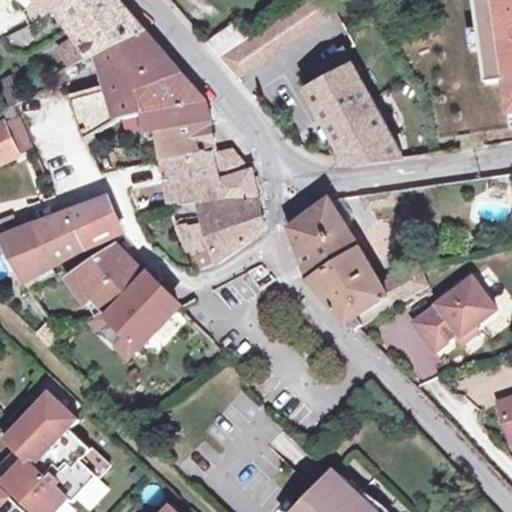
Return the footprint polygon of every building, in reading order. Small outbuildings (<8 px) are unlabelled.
[(72,66),(99,54),(144,33),(126,12),(115,0),(19,0),(38,40),(65,20),(77,38),(61,50),(72,66)] [(307,0),(249,40),(220,59),(237,79),(336,13),(328,0),(307,0)] [(470,52),(479,51),(483,82),(499,80),(504,115),(511,113),(511,0),(470,0),(475,28),(466,29),(470,52)] [(220,59),(249,40),(238,22),(207,43),(220,59)] [(144,33),(99,54),(109,91),(73,101),(86,138),(91,135),(115,120),(146,114),(142,89),(181,75),(144,33)] [(405,158),(351,60),(299,88),(342,168),(405,158)] [(60,88),(67,85),(62,71),(55,74),(60,88)] [(206,104),(181,75),(142,89),(146,114),(151,141),(161,138),(164,162),(197,155),(216,151),(206,104)] [(0,125),(4,124),(20,117),(15,104),(9,107),(0,110),(0,125)] [(20,117),(4,124),(18,156),(33,149),(20,117)] [(0,164),(18,156),(4,124),(0,125),(0,164)] [(234,147),(216,151),(197,155),(206,193),(210,207),(259,199),(256,184),(253,169),(234,147)] [(197,155),(164,162),(169,199),(206,193),(197,155)] [(393,191),(365,195),(367,210),(396,206),(393,191)] [(86,238),(121,223),(110,198),(36,227),(35,224),(16,231),(2,237),(27,282),(91,249),(86,238)] [(265,230),(262,216),(259,199),(210,207),(214,226),(185,232),(184,226),(173,228),(174,233),(196,269),(220,261),(265,230)] [(327,299),(336,307),(356,329),(396,305),(330,200),(291,228),(312,281),(327,299)] [(11,216),(0,220),(0,237),(2,237),(16,231),(11,216)] [(125,231),(121,223),(86,238),(91,249),(125,231)] [(70,278),(89,306),(95,302),(103,310),(110,317),(150,276),(134,260),(120,245),(70,278)] [(261,290),(263,288),(275,280),(268,273),(262,266),(249,273),(261,290)] [(404,300),(425,288),(415,273),(407,277),(402,269),(389,277),(404,300)] [(143,349),(180,308),(165,292),(150,276),(110,317),(123,329),(114,337),(131,353),(140,346),(143,349)] [(473,276),(414,321),(436,349),(457,334),(460,332),(462,335),(474,325),(498,307),(473,276)] [(89,306),(96,316),(103,310),(95,302),(89,306)] [(102,326),(110,317),(103,310),(96,316),(94,317),(102,326)] [(460,332),(457,334),(462,341),(478,330),(474,325),(462,335),(460,332)] [(50,393),(5,440),(15,449),(25,459),(3,483),(33,511),(58,511),(69,500),(73,504),(98,477),(81,461),(91,450),(70,430),(79,420),(50,393)] [(511,396),(499,401),(511,439),(511,396)] [(15,449),(0,465),(0,480),(3,483),(25,459),(15,449)] [(91,450),(81,461),(98,477),(108,466),(91,450)] [(306,505),(299,511),(372,511),(367,507),(369,505),(357,494),(353,498),(332,478),(317,493),(316,491),(304,504),(306,505)]
